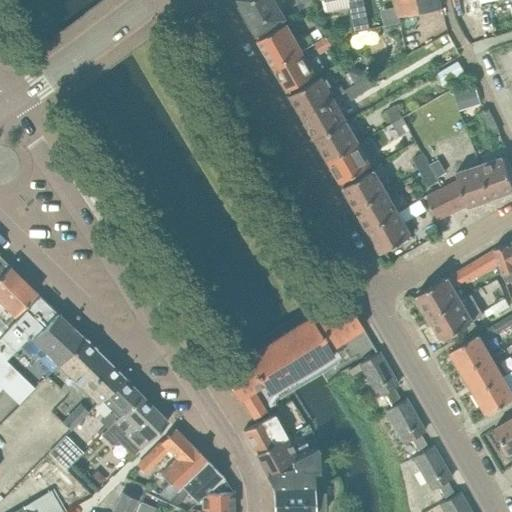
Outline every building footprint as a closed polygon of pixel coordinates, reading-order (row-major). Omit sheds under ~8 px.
[(236,0),(256,35),(274,25),(287,17),(277,0),(236,0)] [(313,0),(297,0),(300,12),(314,4),(314,2),(313,0)] [(313,0),(314,2),(321,0),(348,0),(356,32),(370,28),(363,0),(313,0)] [(440,0),(395,0),(399,17),(442,7),(440,0)] [(472,9),(479,28),(489,24),(482,6),(472,9)] [(276,29),(259,39),(274,66),(302,50),(303,51),(314,44),(323,39),(323,38),(318,29),(309,34),(297,41),(287,23),(276,29)] [(320,54),(332,47),(326,36),(323,38),(323,39),(315,44),(314,44),(320,54)] [(309,62),(303,51),(302,50),(274,66),(288,90),(316,74),(325,69),(318,57),(309,62)] [(465,72),(458,61),(437,74),(444,85),(447,83),(450,89),(469,78),(465,72)] [(339,86),(335,78),(330,71),(308,84),(290,94),(303,116),(336,97),(335,96),(345,90),(342,84),(339,86)] [(351,100),(373,87),(367,77),(345,90),(351,100)] [(460,110),(481,104),(476,87),(455,93),(460,110)] [(316,138),(348,119),(336,97),(303,116),(316,138)] [(393,124),(403,118),(396,105),(385,111),(393,124)] [(489,136),(499,131),(489,110),(478,115),(489,136)] [(400,136),(410,130),(403,118),(393,124),(400,136)] [(328,160),(360,143),(347,121),(349,120),(348,119),(316,138),(328,160)] [(360,143),(328,160),(341,182),(372,164),(360,143)] [(419,171),(430,164),(423,153),(413,159),(419,171)] [(484,163),(479,164),(491,198),(511,190),(511,182),(503,156),(484,163)] [(438,178),(446,173),(439,159),(430,164),(438,178)] [(439,180),(438,178),(430,164),(419,171),(429,187),(439,180)] [(479,164),(456,173),(458,180),(467,205),(467,206),(468,206),(491,198),(479,164)] [(356,208),(386,191),(374,169),(361,176),(343,186),(356,208)] [(458,180),(441,189),(452,212),(467,205),(458,180)] [(441,189),(426,196),(438,219),(440,218),(452,212),(441,189)] [(368,230),(399,213),(386,191),(356,208),(368,230)] [(401,247),(410,242),(407,237),(412,235),(399,213),(368,230),(381,252),(398,242),(401,247)] [(511,242),(508,245),(508,244),(494,249),(494,250),(499,263),(502,273),(511,269),(511,242)] [(467,282),(499,263),(494,250),(448,277),(447,276),(416,295),(432,321),(462,303),(452,286),(465,279),(467,282)] [(0,277),(10,267),(0,256),(0,277)] [(0,318),(5,324),(15,314),(36,292),(23,279),(10,267),(0,277),(0,318)] [(506,285),(511,283),(511,269),(502,273),(505,283),(506,285)] [(83,337),(39,295),(14,320),(0,338),(0,382),(3,386),(17,371),(6,361),(20,346),(33,358),(35,355),(42,363),(40,365),(48,373),(58,364),(83,337)] [(248,357),(222,373),(239,400),(241,398),(254,419),(265,411),(253,391),(260,386),(264,384),(270,392),(287,381),(301,373),(315,364),(332,353),(329,349),(346,338),(362,328),(344,297),(328,307),(310,318),(310,317),(296,325),(278,336),(261,347),(247,356),(248,357)] [(448,342),(459,336),(456,330),(464,325),(472,320),(462,303),(432,321),(442,339),(445,337),(448,342)] [(498,335),(509,328),(504,319),(493,326),(498,335)] [(462,372),(490,356),(478,335),(467,341),(450,351),(462,372)] [(86,340),(83,337),(58,364),(97,402),(101,399),(122,376),(93,348),(94,347),(86,339),(86,340)] [(349,376),(361,368),(377,396),(384,392),(392,406),(401,401),(393,387),(398,384),(379,351),(377,353),(359,364),(347,371),(349,376)] [(474,393),(503,377),(490,356),(462,372),(474,393)] [(61,393),(74,382),(66,372),(53,384),(61,393)] [(115,419),(140,394),(122,376),(101,399),(114,412),(112,415),(110,413),(101,422),(107,427),(115,419)] [(487,415),(504,404),(511,399),(511,392),(503,377),(474,393),(487,415)] [(140,449),(167,421),(140,394),(115,419),(107,427),(101,434),(111,444),(115,444),(118,442),(131,456),(132,455),(132,456),(140,448),(140,449)] [(424,431),(405,398),(401,401),(392,406),(385,410),(404,444),(412,439),(420,453),(428,447),(420,433),(424,431)] [(70,431),(88,412),(80,404),(62,423),(70,431)] [(255,453),(286,436),(274,414),(261,422),(243,431),(255,453)] [(509,453),(511,451),(511,418),(495,428),(509,453)] [(174,427),(137,465),(146,473),(155,464),(159,459),(169,449),(177,458),(166,470),(160,476),(164,479),(169,484),(159,493),(166,499),(207,460),(192,444),(191,444),(174,427)] [(293,449),(286,436),(255,453),(266,473),(310,449),(306,441),(293,449)] [(56,461),(66,451),(58,443),(48,453),(56,461)] [(431,490),(439,486),(447,500),(455,494),(447,480),(451,478),(432,445),(428,447),(420,453),(413,457),(431,490)] [(318,471),(316,448),(316,446),(310,449),(266,473),(273,485),(273,511),(323,511),(323,491),(313,491),(312,471),(318,471)] [(208,490),(223,477),(207,460),(166,499),(177,503),(187,494),(192,499),(196,503),(200,499),(208,490)] [(95,473),(90,478),(97,485),(104,478),(100,473),(95,473)] [(201,511),(232,511),(232,491),(223,477),(208,490),(200,499),(197,511),(201,511)] [(65,511),(67,511),(53,489),(23,507),(14,511),(65,511)] [(129,511),(136,499),(123,492),(112,511),(129,511)] [(470,511),(459,492),(455,494),(447,500),(439,504),(443,511),(470,511)]
